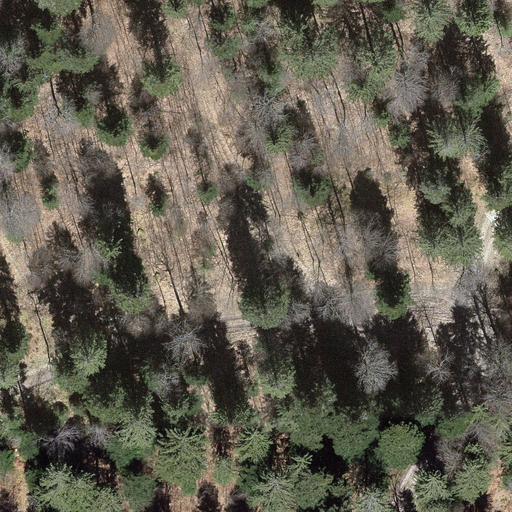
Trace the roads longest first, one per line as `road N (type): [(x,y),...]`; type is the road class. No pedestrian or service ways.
road 1 (track): [(466,312),(395,305),(292,321),(0,397)]
road 2 (track): [(400,511),(476,371),(479,337),(466,312),(492,219),(511,180)]
